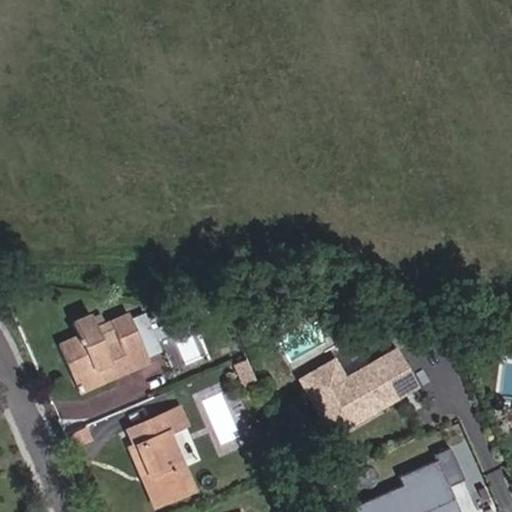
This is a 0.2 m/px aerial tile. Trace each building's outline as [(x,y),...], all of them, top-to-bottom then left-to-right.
[(115,375),(106,352),(91,315),(73,323),(80,339),(60,347),(72,377),(91,370),(96,383),(115,375)] [(120,346),(129,369),(149,361),(131,317),(111,325),(120,346)] [(120,346),(106,352),(115,375),(129,369),(120,346)] [(332,436),(400,399),(391,381),(407,373),(397,354),(345,382),(335,363),(302,381),(332,436)] [(77,390),(96,383),(91,370),(72,377),(77,390)] [(416,390),(407,373),(391,381),(400,399),(416,390)] [(149,475),(160,502),(192,488),(167,430),(185,423),(177,408),(126,428),(133,446),(127,449),(140,479),(149,475)] [(71,436),(75,446),(88,441),(84,431),(71,436)] [(459,511),(450,488),(464,482),(451,451),(435,458),(437,463),(401,479),(404,487),(357,508),(358,511),(430,511),(431,511),(430,511),(459,511)] [(151,505),(160,502),(149,475),(140,479),(151,505)]
